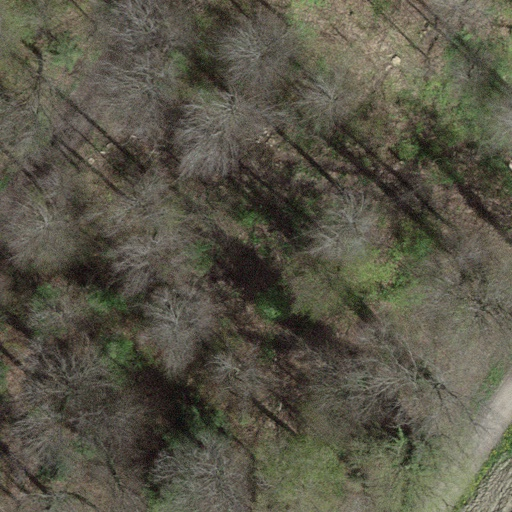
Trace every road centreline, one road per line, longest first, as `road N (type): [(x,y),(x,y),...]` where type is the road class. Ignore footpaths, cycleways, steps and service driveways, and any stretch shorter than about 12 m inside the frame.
road 1 (track): [(138,0),(81,106),(0,216)]
road 2 (track): [(421,511),(511,390)]
